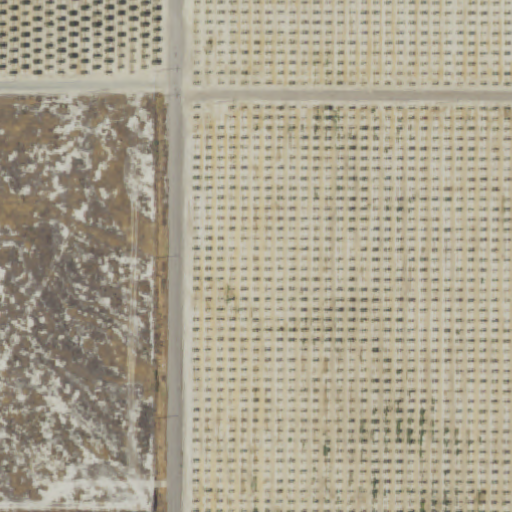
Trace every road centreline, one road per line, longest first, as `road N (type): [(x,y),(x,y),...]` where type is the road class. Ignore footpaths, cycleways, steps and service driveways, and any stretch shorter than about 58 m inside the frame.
road 1 (residential): [(174,511),(174,0)]
road 2 (track): [(174,104),(511,105)]
road 3 (residential): [(0,87),(174,87)]
